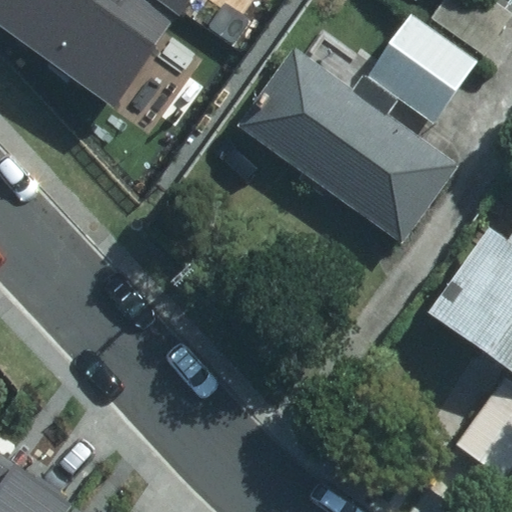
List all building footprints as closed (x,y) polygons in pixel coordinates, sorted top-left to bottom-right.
[(5,0),(0,8),(0,12),(124,97),(149,60),(134,50),(145,34),(159,44),(188,2),(185,0),(5,0)] [(403,18),(361,77),(423,122),(466,64),(403,18)] [(228,127),(390,243),(445,169),(375,117),(385,102),(354,81),(343,96),(282,53),(228,127)] [(204,120),(163,80),(105,140),(146,180),(204,120)] [(417,317),(511,383),(511,225),(511,224),(495,246),(477,233),(417,317)] [(511,393),(497,383),(449,447),(493,480),(511,454),(511,393)] [(0,511),(53,511),(0,474),(0,511)]
